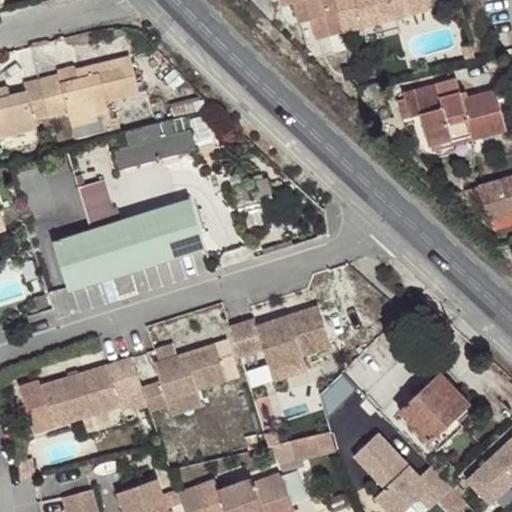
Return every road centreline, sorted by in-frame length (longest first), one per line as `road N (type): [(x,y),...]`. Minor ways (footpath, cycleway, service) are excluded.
road 1 (residential): [(413,230),(0,351)]
road 2 (tertiary): [(175,0),(413,230)]
road 3 (tertiary): [(413,230),(511,320)]
